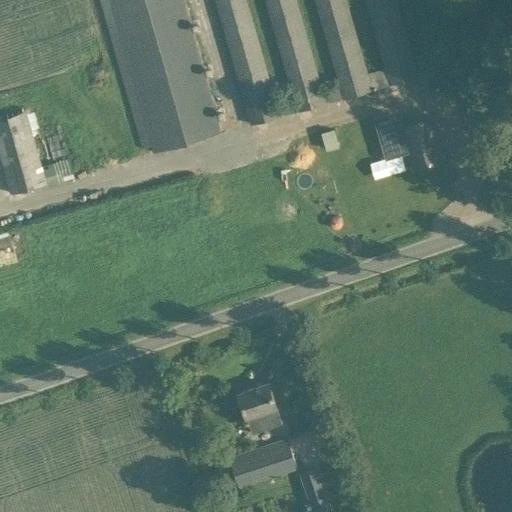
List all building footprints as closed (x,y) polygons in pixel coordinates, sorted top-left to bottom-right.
[(100,0),(143,147),(153,145),(155,151),(221,132),(216,113),(183,0),(100,0)] [(217,0),(252,123),(419,76),(417,69),(416,70),(396,0),(363,0),(382,68),(368,72),(347,0),(314,0),(338,80),(321,85),(297,0),(264,0),(290,94),(276,98),(248,0),(217,0)] [(415,55),(422,75),(437,70),(431,50),(415,55)] [(27,110),(0,117),(0,147),(7,173),(13,192),(45,183),(48,182),(27,110)] [(405,125),(379,132),(387,157),(410,150),(415,168),(442,160),(430,118),(405,125)] [(324,131),(328,149),(340,146),(336,128),(324,131)] [(0,233),(0,245),(0,247),(12,244),(8,231),(0,233)] [(245,411),(252,432),(282,422),(268,382),(238,392),(245,411)] [(231,458),(240,485),(298,465),(288,439),(231,458)] [(300,472),(313,511),(334,511),(319,466),(300,472)]
